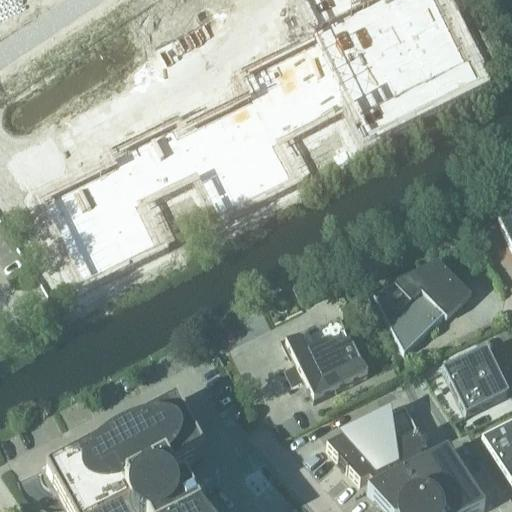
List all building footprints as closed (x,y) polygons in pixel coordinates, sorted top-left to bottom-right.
[(117,171),(42,208),(82,289),(157,252),(136,209),(196,180),(217,222),(292,185),(273,146),(345,110),(365,151),(478,96),(430,0),(314,0),(295,9),(303,25),(314,47),(241,83),(252,104),(177,141),(173,133),(113,162),(117,171)] [(345,153),(333,159),(339,171),(351,165),(345,153)] [(511,218),(498,226),(511,254),(511,218)] [(443,322),(444,323),(446,326),(470,302),(437,268),(373,300),(404,360),(443,322)] [(329,274),(318,280),(327,300),(339,295),(329,274)] [(367,381),(339,324),(285,350),(297,374),(288,378),(293,388),(302,384),(313,408),(367,381)] [(476,360),(483,356),(483,355),(442,375),(465,422),(506,402),(505,401),(498,404),(495,399),(500,397),(483,363),(479,365),(476,360)] [(393,374),(375,383),(380,392),(398,383),(393,374)] [(176,406),(45,475),(64,511),(190,511),(184,500),(190,497),(183,485),(177,488),(171,476),(204,459),(176,406)] [(230,407),(229,423),(242,423),(243,407),(230,407)] [(340,446),(326,453),(360,490),(369,485),(375,493),(423,469),(419,460),(426,457),(405,414),(390,421),(388,421),(383,421),(379,422),(376,423),(370,425),(367,426),(363,428),(358,431),(352,435),(348,438),(345,440),(342,444),(340,446)] [(511,430),(482,445),(511,493),(511,430)] [(481,511),(446,458),(423,469),(375,493),(366,497),(380,511),(481,511)]
